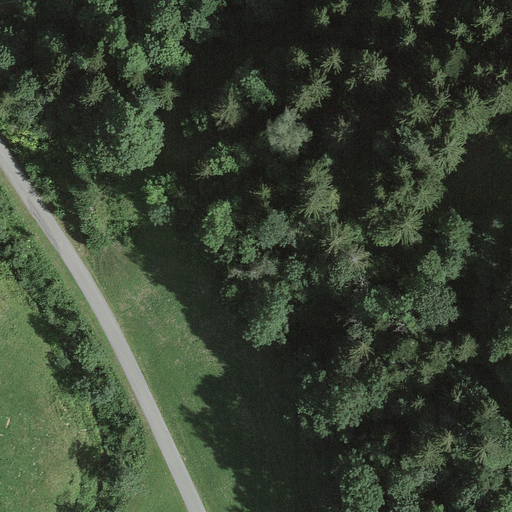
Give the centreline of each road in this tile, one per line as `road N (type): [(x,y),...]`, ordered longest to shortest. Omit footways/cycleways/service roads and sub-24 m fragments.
road 1 (track): [(322,0),(185,107),(166,130),(164,149),(184,157),(246,128),(359,113),(369,129),(351,184),(359,210),(465,313),(490,306),(484,223),(511,205)]
road 2 (unclassified): [(0,147),(103,313),(197,511)]
road 3 (track): [(192,155),(223,243),(288,350),(339,511)]
